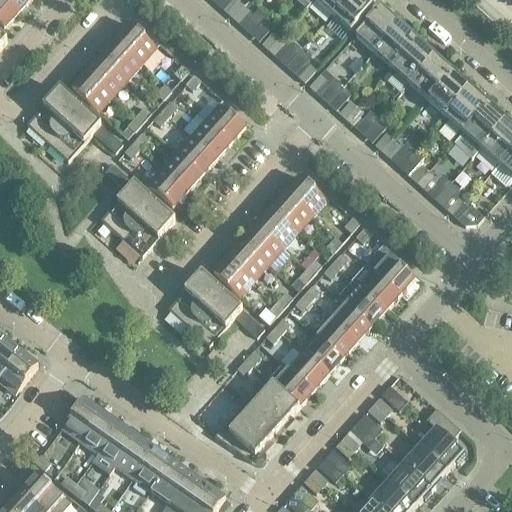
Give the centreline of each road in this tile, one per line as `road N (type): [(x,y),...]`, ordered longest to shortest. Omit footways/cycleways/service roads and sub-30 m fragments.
road 1 (residential): [(265,503),(69,359)]
road 2 (residential): [(453,511),(509,450),(403,353)]
road 3 (residential): [(481,262),(320,121)]
road 4 (residential): [(175,278),(320,121)]
road 5 (residential): [(403,353),(265,503)]
road 6 (residential): [(320,121),(178,0)]
road 7 (residential): [(0,104),(21,116),(120,0)]
road 8 (unclassified): [(511,80),(421,0)]
